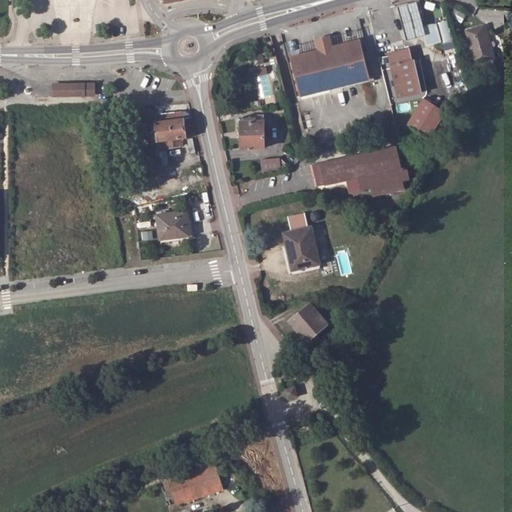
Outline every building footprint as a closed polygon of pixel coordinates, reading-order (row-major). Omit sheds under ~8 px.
[(431,10),(433,3),(424,1),(423,8),(431,10)] [(410,3),(391,8),(401,41),(418,37),(415,27),(418,26),(410,3)] [(445,19),(432,23),(437,39),(449,36),(445,19)] [(418,37),(421,44),(438,40),(437,39),(432,23),(418,26),(415,27),(418,37)] [(483,28),(465,34),(473,62),(490,57),(483,28)] [(283,57),(293,96),(371,77),(361,38),(328,46),(326,36),(312,39),(315,50),(283,57)] [(399,51),(381,57),(394,98),(414,93),(405,62),(403,62),(399,51)] [(255,73),(241,77),(243,84),(257,81),(255,73)] [(244,86),(243,84),(241,77),(234,79),(237,88),(244,86)] [(62,84),(52,84),(53,98),(62,98),(62,84)] [(86,84),(62,84),(62,98),(86,97),(86,84)] [(97,84),(86,84),(86,97),(98,97),(97,84)] [(442,106),(420,96),(406,124),(429,133),(442,106)] [(158,126),(157,126),(157,127),(154,127),(155,133),(158,133),(161,152),(181,150),(180,142),(193,138),(189,120),(181,122),(180,116),(179,115),(156,119),(158,126)] [(254,127),(231,129),(235,155),(257,152),(254,127)] [(312,191),(342,183),(353,180),(356,193),(367,190),(373,189),(375,197),(399,191),(397,183),(404,181),(402,169),(396,170),(391,148),(306,169),(312,191)] [(279,171),(279,158),(260,158),(260,171),(279,171)] [(347,195),(356,193),(353,180),(342,183),(347,195)] [(191,207),(206,204),(205,196),(189,199),(191,207)] [(188,212),(159,216),(162,240),(191,236),(188,212)] [(315,258),(304,224),(282,231),(287,247),(284,248),(290,267),(315,258)] [(137,242),(151,239),(150,230),(136,232),(137,242)] [(325,324),(308,302),(287,319),(305,340),(325,324)] [(291,389),(284,392),(287,401),(295,398),(291,389)] [(219,464),(175,485),(187,509),(230,487),(219,464)]
